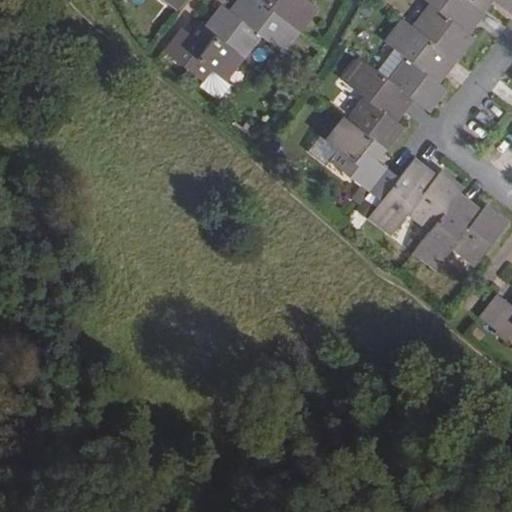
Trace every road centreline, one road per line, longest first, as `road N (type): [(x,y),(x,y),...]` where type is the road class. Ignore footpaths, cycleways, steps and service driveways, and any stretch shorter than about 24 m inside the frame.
road 1 (track): [(79,0),(105,31),(253,149)]
road 2 (residential): [(511,197),(441,142),(511,45)]
